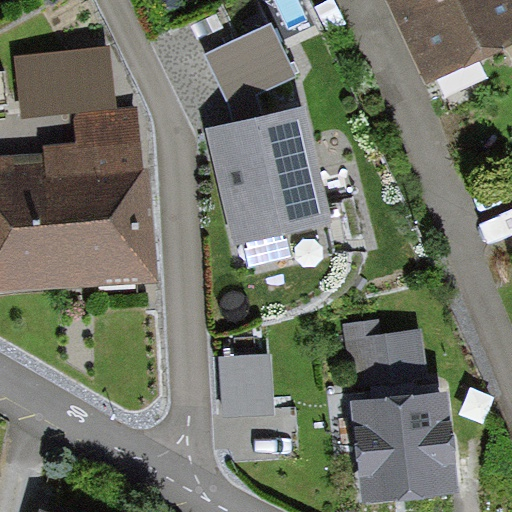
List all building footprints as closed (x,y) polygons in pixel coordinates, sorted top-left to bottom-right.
[(181,0),(151,0),(146,3),(158,27),(188,13),(181,0)] [(387,0),(430,90),(511,51),(511,0),(327,0),(328,2),(331,0),(387,0)] [(297,84),(272,29),(205,59),(230,114),(297,84)] [(0,154),(0,298),(154,287),(147,181),(140,182),(135,113),(114,115),(109,54),(16,61),(21,127),(71,123),(72,143),(40,145),(40,151),(0,154)] [(336,229),(309,112),(209,135),(235,251),(245,249),(250,270),(296,260),(291,240),(336,229)] [(379,322),(345,326),(349,357),(356,356),(360,391),(428,384),(422,334),(381,338),(379,322)] [(272,359),(220,362),(224,423),(276,419),(272,359)] [(451,399),(352,409),(362,511),(461,502),(451,399)] [(98,511),(42,496),(37,511),(98,511)]
